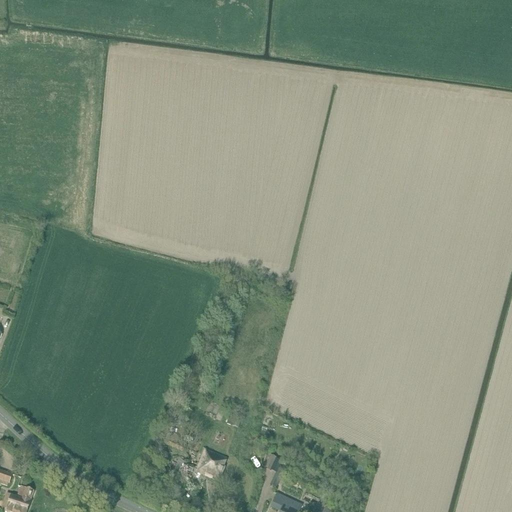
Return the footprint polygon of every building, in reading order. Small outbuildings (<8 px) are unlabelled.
[(230,417),(227,424),(238,429),(241,421),(230,417)] [(166,439),(164,444),(187,455),(189,450),(185,447),(180,441),(178,437),(178,436),(173,434),(170,441),(166,439)] [(205,451),(196,473),(218,482),(227,460),(205,451)] [(270,456),(264,468),(271,471),(276,459),(270,456)] [(184,464),(182,469),(192,474),(195,468),(184,464)] [(276,489),(285,471),(279,468),(270,486),(276,489)] [(0,484),(7,487),(8,484),(9,485),(12,476),(0,470),(0,484)] [(6,511),(8,511),(26,511),(34,493),(21,488),(17,498),(12,495),(6,511)] [(278,496),(272,508),(279,511),(299,511),(302,507),(278,496)]
